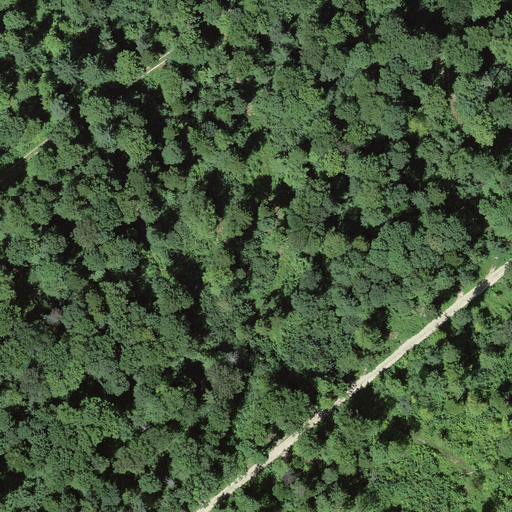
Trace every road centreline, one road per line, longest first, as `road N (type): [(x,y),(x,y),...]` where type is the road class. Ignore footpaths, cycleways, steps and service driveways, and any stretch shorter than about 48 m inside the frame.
road 1 (track): [(197,511),(511,267)]
road 2 (track): [(0,177),(256,0)]
